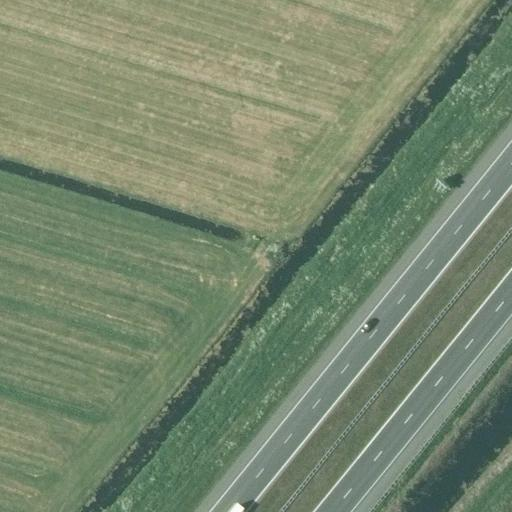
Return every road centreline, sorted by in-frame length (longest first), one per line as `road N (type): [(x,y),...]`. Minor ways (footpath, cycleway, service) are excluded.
road 1 (motorway): [(511,153),(218,511)]
road 2 (motorway): [(323,511),(511,280)]
